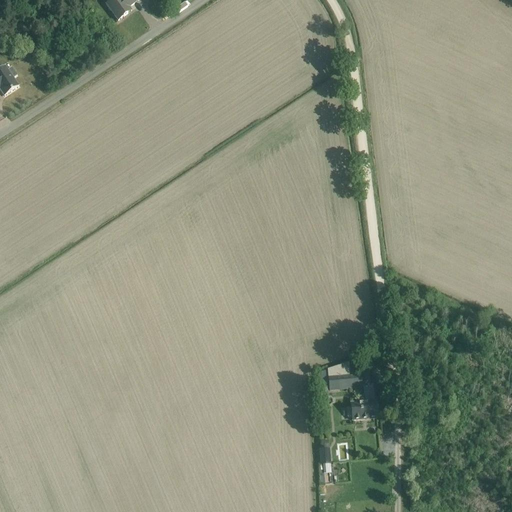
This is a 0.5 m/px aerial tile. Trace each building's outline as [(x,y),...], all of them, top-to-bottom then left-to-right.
[(113,0),(106,6),(118,22),(131,12),(129,9),(139,1),(137,0),(113,0)] [(0,90),(4,97),(19,88),(13,80),(13,79),(17,76),(12,69),(8,71),(5,67),(0,70),(0,90)] [(329,371),(331,391),(363,388),(370,387),(370,386),(368,373),(349,375),(348,364),(329,371)] [(363,388),(365,404),(351,405),(352,408),(347,409),(348,418),(353,417),(353,421),(377,419),(375,403),(374,403),(372,386),(370,386),(370,387),(363,388)] [(330,449),(319,449),(320,466),(331,465),(330,449)]
